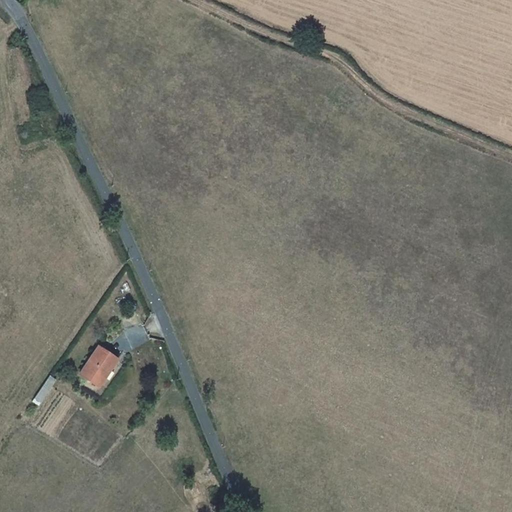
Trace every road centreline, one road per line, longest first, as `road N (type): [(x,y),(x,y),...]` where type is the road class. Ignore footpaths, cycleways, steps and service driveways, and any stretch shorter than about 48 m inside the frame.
road 1 (tertiary): [(243,511),(33,36),(6,0)]
road 2 (track): [(193,0),(322,51),(378,98),(511,156)]
